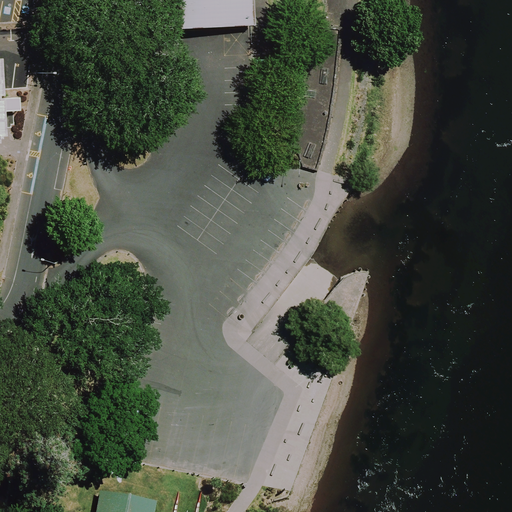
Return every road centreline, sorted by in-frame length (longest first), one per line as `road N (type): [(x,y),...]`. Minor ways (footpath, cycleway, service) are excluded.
road 1 (unclassified): [(76,0),(30,281)]
road 2 (unclassified): [(30,281),(0,432)]
